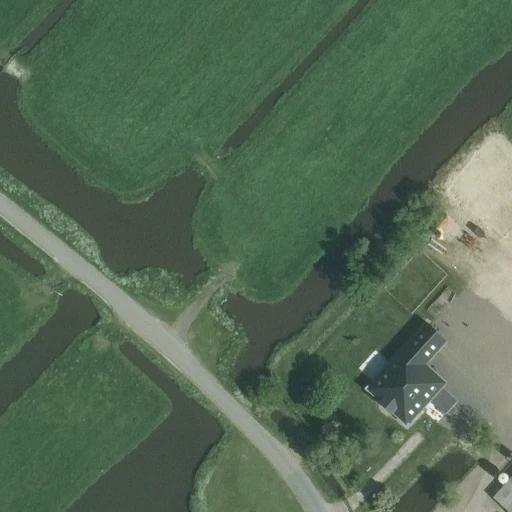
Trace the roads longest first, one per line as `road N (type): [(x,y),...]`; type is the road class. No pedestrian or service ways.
road 1 (tertiary): [(324,511),(94,279),(0,204)]
road 2 (track): [(376,121),(163,346)]
